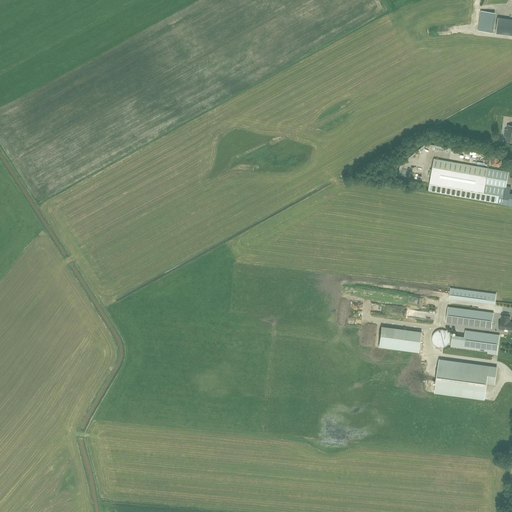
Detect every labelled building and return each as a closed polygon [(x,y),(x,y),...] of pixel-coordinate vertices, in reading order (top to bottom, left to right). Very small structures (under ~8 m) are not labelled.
[(492,33),(495,13),(481,11),(478,31),(492,33)] [(511,19),(498,18),(496,33),(511,35),(511,19)] [(493,154),(491,165),(492,165),(491,166),(497,167),(497,166),(500,167),(501,161),(499,161),(500,155),(499,155),(493,154)] [(428,191),(502,204),(511,205),(511,195),(509,195),(510,187),(506,186),(508,172),(434,158),(428,191)] [(450,288),(449,298),(495,304),(496,294),(450,288)] [(491,328),(493,313),(448,307),(446,322),(491,328)] [(413,311),(412,317),(436,320),(436,314),(413,311)] [(511,330),(511,323),(511,322),(509,322),(510,316),(501,315),(501,321),(500,321),(498,329),(504,330),(504,329),(511,330)] [(382,326),(380,347),(421,352),(423,331),(382,326)] [(439,347),(441,348),(443,348),(445,347),(447,345),(449,344),(450,342),(450,339),(450,337),(450,335),(448,333),(447,331),(445,330),(443,329),(440,329),(438,330),(436,331),(434,332),(433,334),(432,337),(432,339),(432,341),(433,343),(435,345),(436,347),(439,347)] [(451,346),(463,348),(488,351),(487,353),(497,355),(499,335),(465,330),(465,336),(452,335),(451,346)] [(484,400),(487,384),(495,385),(497,367),(439,359),(434,393),(484,400)]
